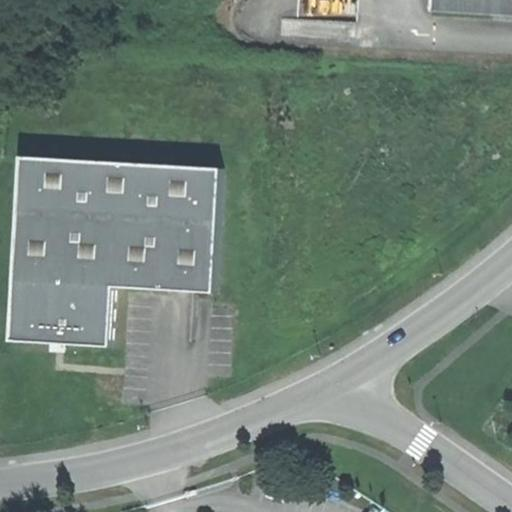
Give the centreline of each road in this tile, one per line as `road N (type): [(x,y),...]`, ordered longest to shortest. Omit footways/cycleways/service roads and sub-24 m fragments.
road 1 (residential): [(0,483),(74,475),(174,449),(347,378)]
road 2 (residential): [(347,378),(373,407),(511,503)]
road 3 (residential): [(347,378),(511,261)]
